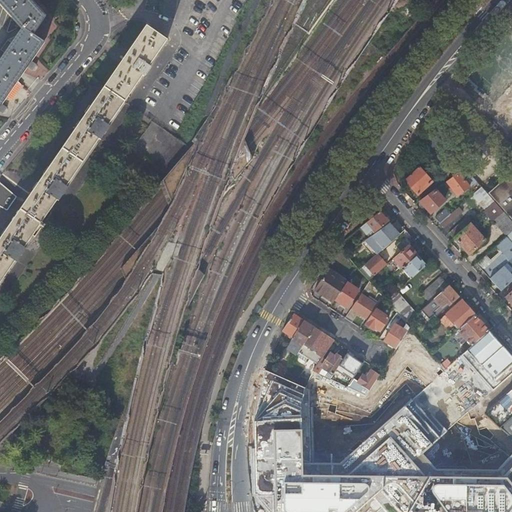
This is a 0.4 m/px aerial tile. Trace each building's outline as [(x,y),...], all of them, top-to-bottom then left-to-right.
[(0,112),(3,114),(5,111),(7,108),(2,104),(18,80),(23,73),(27,68),(32,72),(34,69),(37,65),(31,61),(44,43),(32,34),(44,17),(29,0),(0,0),(0,3),(23,29),(2,59),(0,62),(0,112)] [(173,20),(176,0),(160,0),(158,13),(173,20)] [(144,78),(148,72),(151,68),(149,67),(167,41),(145,27),(119,64),(79,124),(38,183),(0,237),(0,282),(15,262),(16,263),(26,250),(24,248),(39,226),(43,228),(45,225),(41,223),(56,201),(58,202),(68,188),(66,187),(99,139),(101,141),(110,127),(108,126),(124,103),(142,77),(144,78)] [(441,134),(433,138),(445,159),(452,155),(441,134)] [(433,138),(423,144),(434,164),(445,159),(433,138)] [(432,183),(419,168),(404,181),(418,196),(432,183)] [(475,194),(481,188),(475,181),(469,186),(464,180),(470,175),(465,169),(455,176),(454,177),(446,183),(458,197),(470,188),(475,194)] [(511,173),(489,194),(511,219),(511,173)] [(0,207),(7,211),(16,198),(0,183),(0,207)] [(486,211),(495,203),(481,188),(475,194),(472,196),(486,211)] [(445,202),(435,190),(419,202),(431,214),(445,202)] [(507,237),(511,232),(511,221),(495,203),(486,211),(485,212),(507,237)] [(463,212),(459,208),(451,215),(440,224),(444,229),(463,212)] [(440,224),(451,215),(446,209),(435,219),(440,224)] [(388,223),(380,213),(361,228),(369,239),(375,233),(388,223)] [(470,225),(473,223),(468,218),(459,226),(458,226),(449,234),(454,240),(454,239),(470,225)] [(381,252),(400,235),(391,225),(373,239),(382,248),(379,250),(381,252)] [(485,241),(470,225),(454,239),(469,255),(485,241)] [(505,266),(511,259),(511,232),(507,237),(497,246),(504,254),(483,272),(490,280),(505,266)] [(409,246),(411,244),(406,239),(396,247),(402,253),(409,246)] [(418,256),(409,246),(402,253),(394,260),(403,270),(418,256)] [(504,254),(497,246),(476,265),(483,272),(504,254)] [(387,266),(377,255),(365,266),(375,276),(387,266)] [(426,266),(418,256),(403,270),(411,279),(426,266)] [(510,271),(505,266),(490,280),(501,292),(511,282),(511,277),(510,275),(511,273),(510,271)] [(347,283),(348,282),(329,270),(317,288),(327,295),(325,298),(334,303),(336,300),(347,283)] [(430,304),(449,287),(440,278),(422,295),(430,304)] [(359,291),(347,283),(336,300),(342,305),(341,307),(346,310),(347,308),(359,291)] [(459,298),(449,287),(430,304),(422,311),(430,320),(435,316),(437,318),(459,298)] [(327,295),(317,288),(315,291),(325,298),(327,295)] [(417,315),(397,293),(386,302),(397,314),(400,318),(406,325),(417,315)] [(362,295),(345,319),(352,324),(359,314),(368,321),(376,310),(378,306),(362,295)] [(460,330),(475,316),(463,303),(449,316),(451,319),(452,321),(460,330)] [(389,319),(376,310),(368,321),(365,325),(374,331),(375,329),(380,332),(389,319)] [(384,342),(397,350),(410,329),(407,325),(403,330),(396,325),(400,318),(397,314),(390,324),(394,327),(384,342)] [(303,321),(293,315),(282,331),(292,338),(303,321)] [(458,331),(472,346),(489,331),(475,316),(460,330),(458,331)] [(303,346),(314,329),(303,321),(292,338),(291,340),(302,347),(303,346)] [(322,358),(334,341),(314,329),(303,346),(309,350),(311,348),(317,353),(316,355),(322,358)] [(259,495),(273,495),(272,511),(377,511),(381,509),(384,511),(511,511),(511,453),(497,470),(436,468),(422,453),(511,373),(511,357),(489,331),(472,346),(452,364),(446,369),(339,464),(302,463),(300,415),(303,388),(266,371),(255,422),(255,492),(259,495)] [(432,336),(428,332),(421,338),(425,342),(432,336)] [(298,353),(317,366),(318,365),(322,358),(316,355),(309,350),(303,346),(302,347),(298,353)] [(317,366),(313,372),(321,376),(330,380),(344,360),(336,355),(335,357),(330,354),(321,367),(318,365),(317,366)] [(353,380),(361,367),(347,359),(336,375),(350,385),(353,380)] [(448,359),(442,365),(446,369),(452,364),(448,359)] [(350,385),(348,388),(366,397),(379,376),(371,371),(366,378),(363,375),(357,383),(353,380),(350,385)] [(313,372),(306,387),(315,391),(321,376),(313,372)] [(511,390),(485,414),(488,417),(501,428),(511,418),(511,417),(511,390)] [(511,417),(511,418),(501,428),(511,437),(511,417)]
